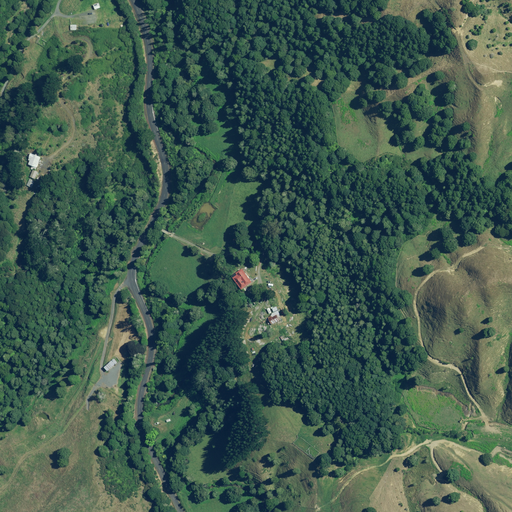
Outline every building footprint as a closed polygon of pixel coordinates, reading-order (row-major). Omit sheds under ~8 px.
[(37,167),(41,157),(32,153),(29,160),(31,161),(29,164),(33,166),(31,169),(33,170),(31,177),(35,178),(38,172),(35,171),(37,167)] [(35,181),(30,179),(27,185),(32,188),(35,181)] [(247,273),(243,269),(233,276),(243,290),(253,283),(247,273)] [(272,309),(274,313),(272,314),(272,316),(269,318),(272,324),(270,325),(271,328),(284,322),(278,311),(276,307),(272,309)] [(118,363),(114,359),(105,368),(109,372),(118,363)]
